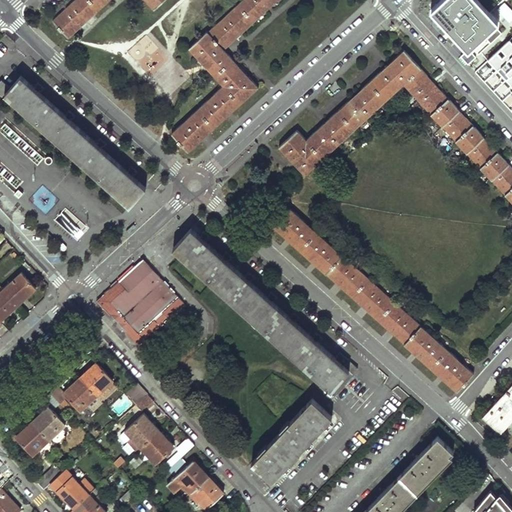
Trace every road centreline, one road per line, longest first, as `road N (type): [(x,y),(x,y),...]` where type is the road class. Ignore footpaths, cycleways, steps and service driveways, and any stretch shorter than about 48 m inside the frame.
road 1 (residential): [(450,416),(194,185)]
road 2 (residential): [(74,299),(262,506)]
road 3 (tertiary): [(194,185),(392,2)]
road 4 (residential): [(194,185),(2,11)]
road 5 (residential): [(392,2),(511,130)]
road 6 (tertiary): [(74,299),(194,185)]
